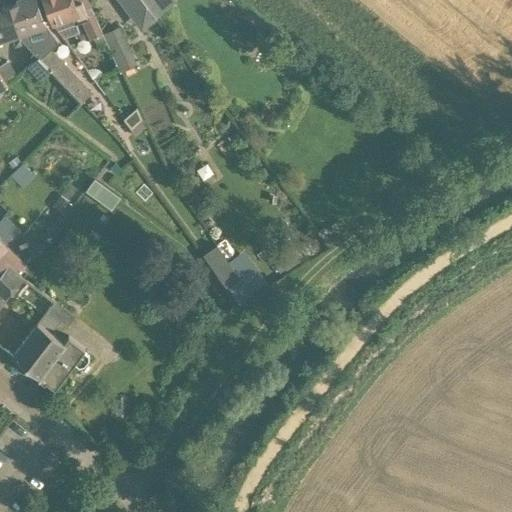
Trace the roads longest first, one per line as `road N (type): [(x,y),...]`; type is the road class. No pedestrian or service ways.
road 1 (track): [(126,497),(162,465),(318,266),(511,142)]
road 2 (track): [(235,511),(278,443),(384,312),(438,265),(511,222)]
road 3 (residential): [(138,507),(0,382)]
